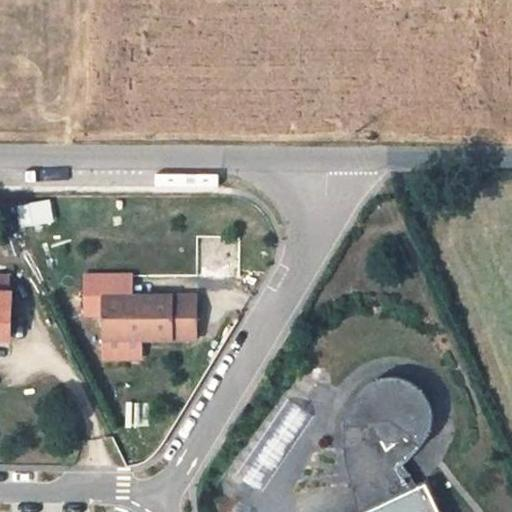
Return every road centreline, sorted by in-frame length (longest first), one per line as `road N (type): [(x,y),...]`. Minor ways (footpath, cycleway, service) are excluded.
road 1 (unclassified): [(331,161),(328,215),(163,491)]
road 2 (unclassified): [(0,154),(331,161)]
road 3 (unclassified): [(331,161),(511,163)]
road 4 (unclassified): [(163,491),(0,488)]
